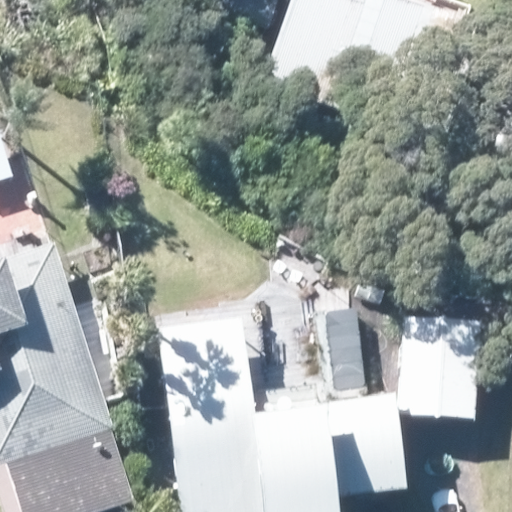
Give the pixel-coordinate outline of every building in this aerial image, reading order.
[(461,7),(427,0),(369,0),(359,55),(448,72),(461,7)] [(81,191),(87,229),(107,225),(101,188),(81,191)] [(83,511),(119,501),(38,246),(0,258),(0,490),(6,511),(83,511)] [(373,418),(371,399),(295,406),(293,388),(226,396),(218,322),(159,328),(139,331),(158,511),(320,511),(319,500),(381,494),(373,418)] [(386,340),(383,417),(457,419),(459,343),(386,340)]
